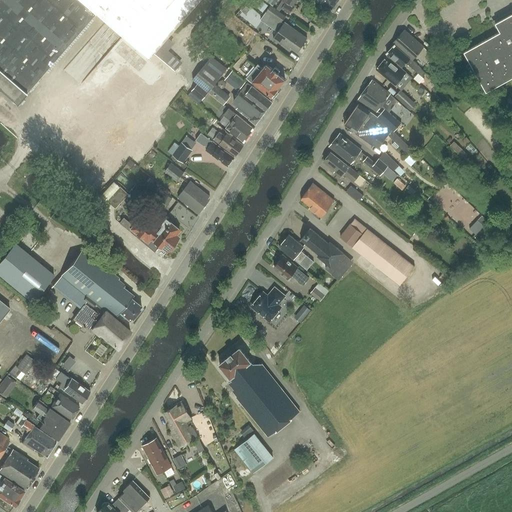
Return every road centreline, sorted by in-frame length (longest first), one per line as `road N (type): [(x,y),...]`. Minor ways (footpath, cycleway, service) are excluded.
road 1 (residential): [(86,511),(418,0)]
road 2 (tertiary): [(27,511),(353,0)]
road 3 (unclassified): [(397,511),(511,449)]
